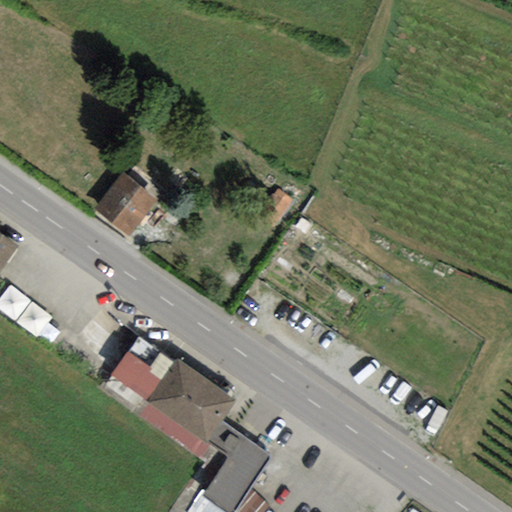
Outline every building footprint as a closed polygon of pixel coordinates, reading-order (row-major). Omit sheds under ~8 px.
[(93,207),(128,233),(157,196),(122,169),(93,207)] [(277,187),(257,216),(273,228),(294,199),(277,187)] [(0,266),(15,246),(17,243),(0,230),(0,266)] [(11,290),(0,305),(0,314),(40,342),(55,321),(11,290)] [(173,359),(139,334),(110,370),(150,400),(139,414),(198,457),(209,442),(205,439),(220,418),(235,396),(177,355),(173,359)] [(233,511),(273,454),(220,418),(205,439),(209,442),(226,453),(200,491),(229,511),(233,511)] [(264,511),(268,507),(256,498),(245,511),(264,511)]
